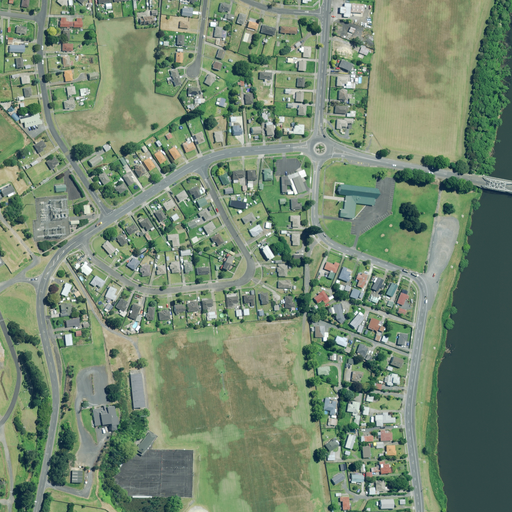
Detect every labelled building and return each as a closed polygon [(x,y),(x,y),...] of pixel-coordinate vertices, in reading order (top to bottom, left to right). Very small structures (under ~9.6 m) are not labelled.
[(229,5),(220,3),(218,11),(221,12),(221,10),(228,12),(229,5)] [(354,13),(357,13),(358,13),(361,13),(362,4),(343,3),(343,7),(338,7),(338,13),(342,13),(342,17),(348,17),(349,13),(352,13),(354,13)] [(190,17),(191,8),(187,8),(187,9),(181,8),(180,15),(190,17)] [(245,16),(239,13),(235,23),(242,25),(245,16)] [(81,18),(75,18),(75,22),(65,22),(65,18),(59,18),(59,21),(58,27),(80,27),(81,18)] [(257,24),(248,21),(246,27),(256,30),(257,24)] [(275,28),(261,25),(259,32),(273,36),(275,28)] [(25,34),(26,26),(15,26),(15,33),(21,33),(21,34),(25,34)] [(348,44),(341,43),(338,55),(345,57),(348,44)] [(300,51),(300,52),(302,52),(302,57),(309,58),(310,48),(301,47),(300,48),(298,48),(298,51),(300,51)] [(368,50),(361,47),(359,53),(366,55),(368,50)] [(224,52),(218,49),(215,57),(221,59),(224,52)] [(69,63),(68,56),(61,57),(63,67),(70,66),(70,65),(72,65),(72,63),(69,63)] [(351,65),(341,60),(338,67),(348,72),(351,65)] [(221,64),(214,62),(211,69),(219,71),(221,64)] [(97,79),(96,69),(93,70),(93,72),(87,73),(88,80),(97,79)] [(180,84),(175,69),(169,71),(174,86),(180,84)] [(72,81),(70,70),(63,71),(64,82),(72,81)] [(270,73),(259,72),(258,79),(264,79),(263,81),(266,81),(266,79),(270,80),(270,73)] [(214,78),(208,74),(203,83),(209,86),(214,78)] [(29,83),(28,76),(21,77),(21,84),(29,83)] [(346,77),(336,77),(336,86),(340,86),(341,84),(345,84),(345,86),(343,86),(343,88),(354,89),(354,84),(349,83),(350,82),(346,82),(346,77)] [(74,94),(73,86),(65,87),(67,95),(74,94)] [(197,88),(187,88),(187,96),(189,96),(189,94),(197,95),(197,88)] [(345,95),(346,90),(338,89),(337,99),(345,100),(345,97),(346,97),(346,95),(345,95)] [(252,98),(252,94),(244,94),(245,104),(252,104),(251,98),(252,98)] [(226,100),(220,98),(218,103),(215,102),(215,104),(224,107),(226,100)] [(73,108),(73,100),(63,101),(64,108),(73,108)] [(37,116),(19,119),(21,129),(39,126),(37,116)] [(343,118),(343,120),(336,119),(335,129),(340,129),(340,126),(346,127),(346,123),(352,124),(352,119),(343,118)] [(238,125),(231,126),(232,135),(240,135),(240,128),(238,128),(238,125)] [(273,135),(272,125),(265,125),(266,135),(273,135)] [(302,134),(302,126),(293,125),(293,132),(287,131),(287,134),(291,134),(302,134)] [(222,141),(220,131),(213,132),(215,142),(222,141)] [(204,141),(200,132),(191,135),(195,145),(204,141)] [(45,147),(42,140),(33,146),(37,153),(43,150),(42,149),(45,147)] [(194,149),(191,142),(186,145),(185,142),(181,144),(185,153),(194,149)] [(179,156),(173,147),(167,151),(173,160),(179,156)] [(161,152),(160,150),(153,154),(159,164),(165,160),(160,152),(161,152)] [(100,161),(97,155),(87,161),(91,167),(100,161)] [(58,163),(53,157),(45,162),(50,170),(55,167),(54,166),(58,163)] [(155,167),(149,157),(142,161),(148,171),(155,167)] [(138,167),(137,165),(134,167),(135,169),(133,170),(138,177),(144,173),(140,166),(138,167)] [(269,172),(269,169),(263,169),(263,181),(272,180),(271,171),(269,172)] [(256,180),(256,170),(246,170),(246,180),(256,180)] [(242,177),(242,171),(231,171),(231,180),(233,180),(233,183),(237,183),(237,177),(242,177)] [(109,181),(103,172),(97,176),(103,185),(109,181)] [(131,175),(129,172),(122,176),(128,186),(133,182),(129,177),(131,175)] [(281,177),(281,194),(286,193),(286,187),(289,187),(293,196),(305,192),(297,172),(286,176),(281,177)] [(228,178),(226,173),(222,175),(222,176),(219,178),(222,185),(225,184),(225,185),(229,183),(227,178),(228,178)] [(125,189),(121,183),(113,188),(116,191),(117,191),(119,194),(125,189)] [(375,189),(338,185),(337,195),(345,196),(343,210),(339,209),(338,218),(352,219),(354,203),(374,205),(375,189)] [(14,194),(11,187),(0,191),(3,197),(7,195),(8,197),(14,194)] [(197,191),(196,187),(188,190),(190,195),(192,194),(194,199),(201,196),(200,194),(202,193),(200,189),(197,191)] [(187,196),(183,190),(175,196),(179,202),(187,196)] [(206,204),(202,197),(195,201),(199,208),(206,204)] [(240,208),(239,197),(230,197),(230,202),(233,202),(234,208),(240,208)] [(174,205),(170,199),(162,204),(166,211),(174,205)] [(296,203),(296,199),(290,199),(291,210),(300,209),(300,203),(296,203)] [(210,217),(205,208),(197,213),(199,218),(202,216),(204,221),(210,217)] [(166,218),(160,209),(154,213),(160,222),(166,218)] [(255,220),(251,212),(240,218),(244,224),(250,220),(251,222),(255,220)] [(298,227),(299,216),(289,216),(289,221),(292,221),(291,227),(298,227)] [(153,229),(146,218),(139,222),(142,227),(144,226),(146,231),(149,229),(150,231),(153,229)] [(196,226),(193,221),(187,224),(188,226),(186,227),(187,230),(196,226)] [(214,228),(211,222),(202,227),(207,235),(212,232),(211,230),(214,228)] [(137,230),(133,224),(128,227),(127,227),(124,229),(129,235),(137,230)] [(261,231),(257,225),(248,231),(252,237),(258,234),(258,233),(261,231)] [(124,236),(121,232),(115,236),(121,246),(127,242),(123,236),(124,236)] [(223,243),(218,233),(209,238),(212,243),(214,241),(217,246),(223,243)] [(178,246),(177,234),(167,235),(167,240),(171,240),(172,247),(178,246)] [(298,245),(298,234),(290,234),(290,240),(291,240),(291,245),(298,245)] [(114,250),(106,241),(101,246),(109,255),(114,250)] [(272,257),(265,245),(259,248),(266,260),(272,257)] [(232,258),(226,255),(220,268),(226,271),(229,266),(228,266),(232,258)] [(139,262),(132,258),(129,262),(128,262),(126,265),(133,270),(139,262)] [(187,262),(187,260),(183,260),(183,262),(181,262),(181,265),(183,265),(184,273),(188,273),(188,271),(191,271),(191,262),(187,262)] [(179,272),(178,261),(170,262),(171,265),(169,266),(169,269),(171,269),(171,273),(179,272)] [(333,264),(326,261),(323,269),(329,271),(327,277),(332,279),(338,264),(334,262),(333,264)] [(91,270),(83,263),(78,269),(86,276),(91,270)] [(144,266),(144,264),(140,264),(140,266),(138,266),(139,272),(141,272),(141,276),(149,276),(149,265),(144,265),(144,266)] [(165,274),(164,265),(155,266),(156,275),(165,274)] [(286,266),(278,265),(278,268),(275,268),(275,272),(278,272),(277,276),(285,276),(286,266)] [(346,268),(342,267),(338,278),(347,282),(350,276),(348,276),(350,272),(345,271),(346,268)] [(365,280),(367,275),(361,273),(358,272),(355,279),(358,280),(356,286),(362,288),(364,283),(366,284),(367,281),(365,280)] [(104,282),(95,276),(89,283),(94,287),(95,285),(100,288),(104,282)] [(380,284),(382,280),(375,276),(372,282),(374,283),(371,289),(376,292),(379,287),(381,289),(383,285),(380,284)] [(71,285),(65,283),(62,290),(61,290),(59,294),(66,297),(71,285)] [(396,286),(390,283),(385,294),(391,297),(396,286)] [(115,289),(109,286),(104,297),(113,300),(115,296),(113,295),(115,289)] [(359,291),(352,288),(349,297),(356,299),(359,291)] [(329,300),(322,290),(317,294),(318,295),(313,298),(316,303),(321,300),(324,304),(329,300)] [(268,304),(266,292),(259,293),(259,300),(260,300),(261,304),(268,304)] [(408,296),(399,293),(395,303),(402,306),(404,299),(406,300),(408,296)] [(237,303),(236,294),(225,295),(227,306),(232,306),(232,303),(237,303)] [(252,295),(247,296),(247,294),(242,295),(243,303),(249,302),(250,306),(254,306),(253,300),(252,295)] [(290,302),(291,296),(284,296),(284,305),(282,305),(282,308),(290,308),(290,310),(293,310),(293,302),(290,302)] [(379,299),(371,296),(369,300),(377,304),(379,299)] [(206,300),(206,298),(200,299),(202,310),(207,309),(206,307),(212,306),(211,299),(206,300)] [(126,302),(120,299),(115,307),(119,310),(119,311),(120,312),(119,314),(124,317),(126,313),(123,311),(126,307),(124,306),(126,302)] [(196,301),(190,302),(190,303),(186,304),(187,312),(197,311),(196,301)] [(61,317),(71,315),(69,303),(59,305),(61,313),(59,313),(60,317),(61,317)] [(139,307),(132,304),(129,309),(131,310),(129,317),(134,320),(139,307)] [(180,306),(180,304),(173,305),(174,315),(178,315),(177,312),(184,311),(183,305),(180,306)] [(342,315),(339,304),(332,306),(332,307),(330,308),(331,314),(334,313),(335,319),(341,324),(345,319),(342,315)] [(167,311),(167,309),(162,310),(162,311),(158,312),(159,320),(169,319),(168,311),(167,311)] [(216,318),(215,312),(207,312),(208,316),(206,317),(207,321),(211,320),(210,318),(216,318)] [(357,326),(363,318),(358,314),(349,324),(354,329),(355,328),(357,330),(356,332),(361,334),(364,327),(359,325),(358,327),(357,326)] [(379,326),(379,324),(378,324),(378,321),(370,318),(367,328),(376,331),(377,330),(381,332),(383,327),(379,326)] [(78,326),(77,319),(65,321),(66,327),(74,326),(74,327),(78,326)] [(324,333),(324,326),(314,326),(314,337),(326,337),(326,333),(324,333)] [(405,334),(398,333),(396,344),(403,345),(405,334)] [(72,345),(70,334),(63,335),(65,346),(72,345)] [(342,338),(336,336),(334,343),(345,347),(346,343),(345,342),(346,339),(342,337),(342,338)] [(364,346),(359,344),(356,352),(360,354),(359,356),(364,357),(367,348),(363,347),(364,346)] [(402,360),(392,356),(389,365),(399,368),(402,360)] [(329,371),(329,367),(316,368),(317,375),(324,374),(324,375),(328,375),(327,371),(329,371)] [(363,372),(352,371),(351,381),(357,381),(357,379),(358,379),(359,377),(362,377),(363,372)] [(142,407),(138,374),(129,375),(133,408),(142,407)] [(396,375),(390,374),(389,378),(384,377),(384,382),(386,382),(386,385),(391,386),(392,383),(393,383),(393,384),(398,385),(399,377),(396,377),(396,375)] [(329,398),(324,397),(322,410),(329,411),(329,415),(333,415),(335,401),(331,401),(328,400),(329,398)] [(359,403),(352,402),(351,405),(347,404),(346,411),(352,412),(352,415),(357,416),(359,403)] [(107,408),(89,411),(92,429),(103,427),(104,433),(112,432),(107,408)] [(386,415),(386,413),(381,413),(382,415),(374,415),(374,421),(375,421),(375,426),(382,426),(381,423),(394,423),(394,418),(391,418),(391,415),(386,415)] [(387,432),(387,430),(379,431),(379,441),(391,441),(391,432),(387,432)] [(134,449),(140,454),(153,437),(147,432),(134,449)] [(355,436),(348,434),(344,447),(351,449),(355,436)] [(338,445),(334,440),(331,442),(330,441),(324,445),(329,452),(338,445)] [(393,450),(393,445),(385,446),(386,452),(384,452),(385,456),(394,455),(394,450),(393,450)] [(388,464),(384,464),(384,461),(378,461),(378,465),(379,465),(379,467),(370,467),(371,472),(380,472),(380,474),(389,473),(388,464)] [(81,471),(70,470),(70,482),(81,483),(81,471)] [(343,479),(340,473),(330,479),(334,485),(343,479)] [(354,473),(350,473),(350,483),(355,483),(355,482),(362,482),(362,475),(354,475),(354,473)] [(383,487),(383,481),(374,481),(375,488),(368,488),(368,495),(378,494),(378,491),(389,491),(389,487),(383,487)] [(348,510),(348,497),(339,497),(339,501),(341,501),(342,510),(348,510)] [(392,508),(391,500),(379,500),(379,509),(392,508)]
